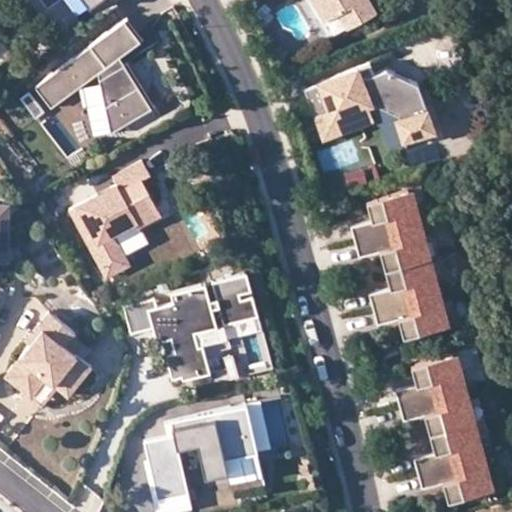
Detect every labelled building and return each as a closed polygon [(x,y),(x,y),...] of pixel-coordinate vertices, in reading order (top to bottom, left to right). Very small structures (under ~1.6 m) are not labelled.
[(315,0),(325,16),(339,8),(343,15),(348,23),(373,9),(368,0),(315,0)] [(121,18),(137,37),(140,35),(131,23),(124,15),(121,18)] [(94,70),(107,131),(148,103),(120,60),(115,63),(112,58),(116,55),(137,37),(121,18),(34,89),(47,106),(94,70)] [(120,60),(116,55),(112,58),(115,63),(120,60)] [(123,58),(120,60),(148,103),(151,101),(123,58)] [(375,72),(371,62),(360,66),(343,73),(356,79),(375,72)] [(356,79),(343,73),(305,88),(316,116),(330,110),(334,119),(374,103),(401,114),(402,117),(398,118),(406,139),(437,127),(419,81),(387,67),(375,72),(356,79)] [(41,111),(27,94),(18,101),(32,118),(41,111)] [(150,171),(142,157),(126,166),(112,174),(117,181),(120,187),(106,194),(97,192),(69,208),(102,267),(126,254),(111,228),(155,204),(140,176),(150,171)] [(340,170),(345,185),(365,180),(361,164),(340,170)] [(117,181),(97,192),(106,194),(120,187),(117,181)] [(413,207),(408,189),(370,199),(375,218),(350,224),(359,254),(384,248),(389,266),(426,256),(421,238),(425,237),(416,206),(413,207)] [(126,254),(102,267),(105,274),(130,261),(126,254)] [(432,275),(426,256),(389,266),(394,285),(369,291),(378,322),(403,315),(408,334),(445,324),(440,305),(444,304),(435,274),(432,275)] [(156,304),(146,306),(151,323),(155,340),(160,339),(170,336),(173,350),(164,352),(170,377),(180,374),(181,377),(209,369),(201,342),(197,344),(194,330),(257,313),(252,292),(239,296),(238,291),(250,287),(245,270),(210,279),(214,296),(207,298),(203,281),(169,291),(171,299),(156,304)] [(127,330),(151,323),(146,306),(156,304),(154,295),(120,304),(127,330)] [(3,375),(29,396),(44,377),(55,385),(66,394),(90,364),(63,344),(74,331),(47,310),(36,324),(41,327),(27,344),(3,375)] [(41,327),(36,324),(23,340),(27,344),(41,327)] [(173,350),(170,336),(160,339),(164,352),(173,350)] [(458,370),(453,351),(415,361),(420,380),(396,387),(404,417),(429,410),(434,429),(472,418),(467,400),(470,399),(462,368),(458,370)] [(55,385),(44,377),(29,396),(40,404),(55,385)] [(260,398),(246,402),(257,449),(271,445),(261,399),(260,398)] [(246,402),(170,419),(173,432),(143,439),(148,457),(157,498),(187,491),(177,446),(197,441),(204,474),(227,469),(224,456),(257,449),(246,402)] [(477,437),(472,418),(434,429),(440,447),(415,454),(423,484),(448,477),(453,496),(490,486),(485,468),(489,467),(481,436),(477,437)] [(161,511),(191,505),(187,491),(157,498),(148,457),(144,458),(156,511),(161,511)]
